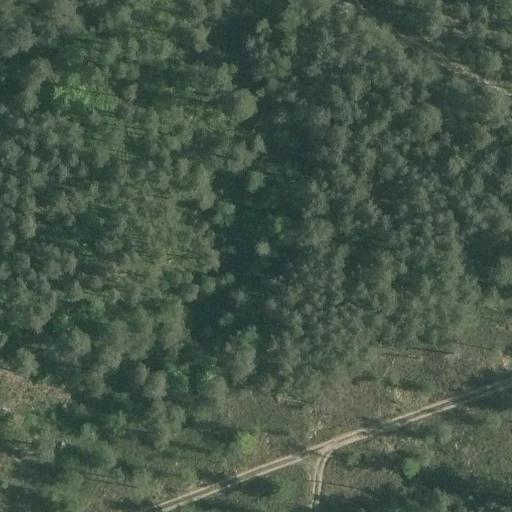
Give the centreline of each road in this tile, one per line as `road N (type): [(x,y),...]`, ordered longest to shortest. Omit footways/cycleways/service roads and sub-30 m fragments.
road 1 (track): [(511,377),(140,511)]
road 2 (track): [(511,99),(330,0)]
